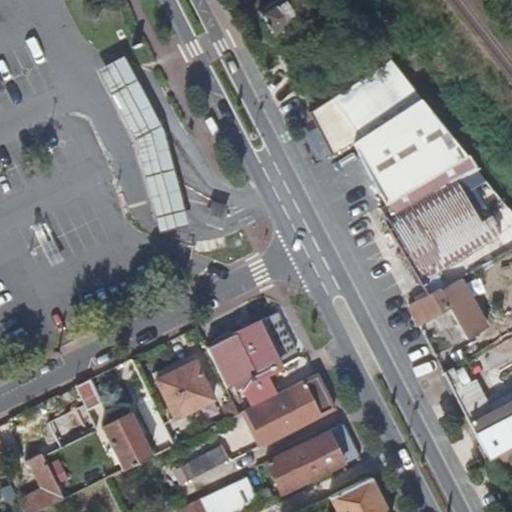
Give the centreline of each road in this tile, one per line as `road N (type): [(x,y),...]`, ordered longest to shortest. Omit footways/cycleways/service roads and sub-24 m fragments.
road 1 (residential): [(0,406),(299,255)]
road 2 (secondary): [(463,511),(322,243)]
road 3 (secondary): [(299,255),(430,511)]
road 4 (secondary): [(167,0),(299,255)]
road 5 (secondary): [(322,243),(197,0)]
